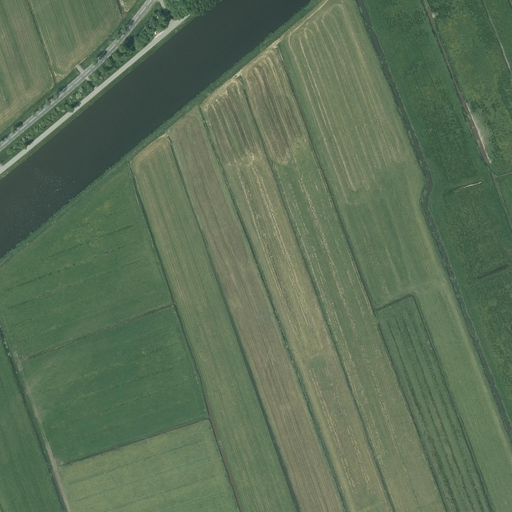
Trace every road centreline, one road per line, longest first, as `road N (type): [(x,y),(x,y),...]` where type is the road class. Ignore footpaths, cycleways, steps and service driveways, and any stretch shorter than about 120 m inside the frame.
road 1 (unclassified): [(0,170),(202,0)]
road 2 (tertiary): [(0,147),(85,75),(151,0)]
